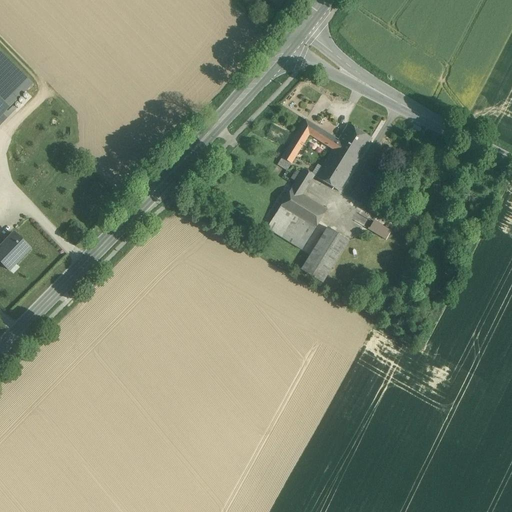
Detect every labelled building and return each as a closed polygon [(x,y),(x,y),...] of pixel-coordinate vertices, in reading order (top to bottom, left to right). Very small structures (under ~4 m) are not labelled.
[(0,125),(15,110),(11,106),(32,84),(0,52),(0,125)] [(305,120),(282,158),(291,164),(309,135),(333,150),(333,149),(339,141),(305,120)] [(371,139),(348,125),(339,141),(333,149),(348,159),(346,162),(354,167),(371,139)] [(316,177),(339,191),(354,167),(346,162),(348,159),(333,149),(333,150),(322,168),(316,177)] [(291,164),(282,158),(277,165),(287,171),(291,164)] [(317,165),(312,174),(315,176),(316,177),(322,168),(317,165)] [(296,182),(279,210),(313,231),(327,210),(303,195),(315,176),(312,174),(304,169),(301,173),(296,182)] [(296,182),(301,173),(295,170),(290,179),(296,182)] [(379,179),(365,171),(349,197),(363,206),(379,179)] [(313,231),(279,210),(267,228),(302,250),(313,231)] [(367,227),(371,220),(357,212),(353,220),(367,227)] [(373,219),(367,229),(385,239),(390,230),(373,219)] [(328,228),(301,270),(322,283),(349,241),(328,228)] [(0,262),(9,271),(30,249),(14,233),(0,247),(0,262)]
